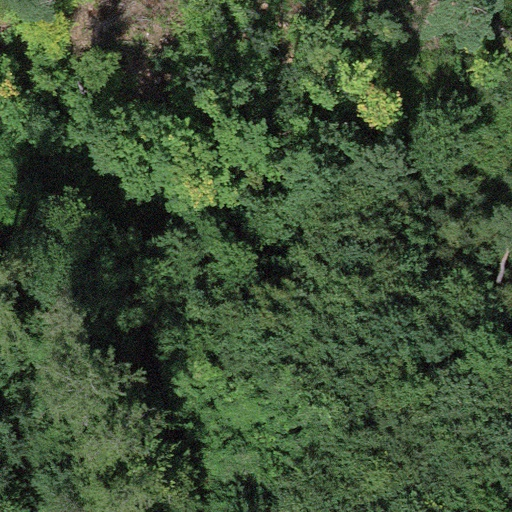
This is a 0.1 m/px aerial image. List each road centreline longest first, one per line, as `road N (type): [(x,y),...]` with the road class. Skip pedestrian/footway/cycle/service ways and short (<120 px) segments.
road 1 (track): [(0,164),(34,507)]
road 2 (track): [(12,232),(175,483)]
